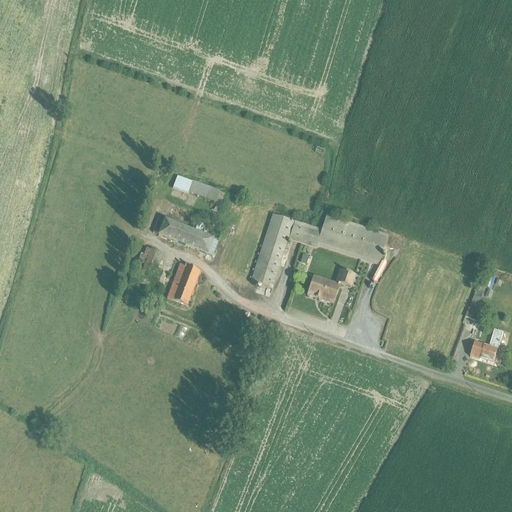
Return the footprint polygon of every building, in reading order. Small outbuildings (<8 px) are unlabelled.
[(177,177),(172,190),(188,196),(190,194),(199,198),(198,200),(204,201),(205,200),(214,203),(212,210),(218,213),(225,194),(219,192),(220,192),(193,181),(193,182),(177,177)] [(234,200),(231,215),(240,217),(244,203),(234,200)] [(271,215),(250,284),(272,290),(287,240),(316,250),(317,246),(378,267),(388,236),(326,216),(322,230),(295,222),(295,223),(271,215)] [(159,217),(153,232),(159,234),(158,236),(207,255),(208,254),(212,257),(223,228),(197,218),(192,230),(159,217)] [(141,254),(131,281),(155,290),(163,271),(157,269),(163,255),(146,248),(144,255),(141,254)] [(303,254),(300,264),(307,266),(310,256),(303,254)] [(180,265),(167,298),(187,307),(200,272),(180,265)] [(314,276),(307,296),(333,305),(340,285),(352,288),(356,276),(340,270),(336,284),(314,276)] [(469,308),(465,317),(476,321),(480,311),(477,309),(483,292),(477,289),(470,307),(474,309),(474,310),(469,308)] [(511,311),(511,293),(501,291),(497,307),(511,311)] [(181,327),(175,336),(181,340),(186,329),(181,327)] [(474,342),(470,357),(499,366),(503,352),(506,353),(508,344),(501,341),(503,333),(495,330),(490,347),(474,342)]
